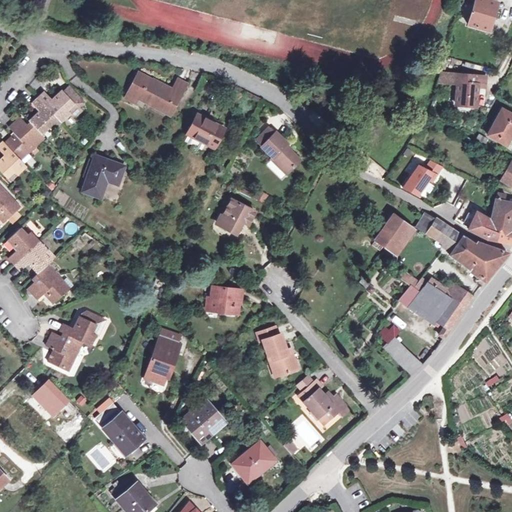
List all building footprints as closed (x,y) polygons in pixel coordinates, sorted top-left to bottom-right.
[(493,1),(489,0),(476,0),(469,26),(487,31),(495,2),(493,1)] [(138,73),(127,92),(137,98),(145,102),(146,99),(172,112),(187,83),(177,79),(171,90),(138,73)] [(455,84),(456,75),(440,74),(438,82),(455,84)] [(475,76),(456,75),(455,84),(458,84),(457,105),(477,107),(478,85),(475,84),(475,76)] [(69,86),(63,91),(73,101),(79,96),(69,86)] [(14,171),(17,175),(26,166),(20,159),(17,156),(24,149),(27,153),(44,137),(41,134),(48,127),(51,131),(70,113),(67,110),(75,103),(73,101),(63,91),(62,90),(51,99),(44,92),(31,103),(38,112),(29,120),(30,122),(27,124),(20,117),(8,127),(14,134),(17,137),(14,139),(12,137),(5,143),(3,141),(0,143),(0,151),(4,155),(0,159),(0,171),(7,178),(14,171)] [(137,98),(127,92),(125,97),(135,102),(137,98)] [(146,99),(145,102),(170,115),(172,112),(146,99)] [(78,106),(75,103),(67,110),(70,113),(78,106)] [(511,114),(504,110),(497,123),(495,122),(487,135),(506,146),(510,138),(511,135),(511,114)] [(191,127),(187,134),(205,143),(214,148),(224,128),(197,114),(194,120),(191,118),(187,125),(191,127)] [(264,143),(273,134),(268,128),(259,138),(264,143)] [(276,132),(273,134),(264,143),(261,146),(273,158),(272,159),(286,174),(300,159),(285,145),(288,143),(276,132)] [(205,143),(187,134),(184,140),(202,149),(205,143)] [(17,156),(20,159),(27,153),(24,149),(17,156)] [(108,174),(119,178),(123,166),(96,156),(84,191),(101,197),(106,180),(108,174)] [(432,181),(441,167),(430,160),(424,168),(417,165),(402,187),(418,195),(428,180),(432,181)] [(511,160),(511,161),(500,179),(511,186),(511,160)] [(10,182),(17,175),(14,171),(7,178),(10,182)] [(108,174),(106,180),(117,183),(119,178),(108,174)] [(0,218),(4,222),(20,207),(0,185),(0,218)] [(263,203),(267,195),(257,189),(253,198),(263,203)] [(490,218),(511,230),(511,223),(511,202),(503,201),(505,194),(496,192),(491,216),(490,218)] [(218,225),(236,234),(242,222),(248,225),(255,211),(232,200),(218,225)] [(469,223),(475,210),(471,208),(468,215),(465,214),(463,220),(469,223)] [(475,210),(469,223),(467,229),(486,238),(511,242),(511,229),(511,230),(490,218),(486,216),(484,215),(481,213),(475,210)] [(455,245),(452,249),(449,253),(478,275),(475,280),(481,284),(507,252),(485,244),(476,240),(474,243),(444,224),(425,212),(416,227),(436,240),(437,239),(439,235),(455,245)] [(376,240),(391,251),(410,225),(393,214),(376,240)] [(467,229),(469,223),(461,219),(458,224),(462,226),(467,229)] [(23,225),(20,228),(26,235),(30,232),(23,225)] [(26,235),(20,228),(7,240),(16,249),(8,257),(21,270),(29,263),(38,273),(32,278),(35,281),(27,288),(38,299),(44,293),(46,290),(49,293),(46,295),(54,303),(67,291),(60,284),(63,281),(47,264),(51,261),(44,253),(47,250),(30,232),(26,235)] [(439,235),(437,239),(452,249),(455,245),(439,235)] [(54,257),(47,250),(44,253),(51,261),(54,257)] [(412,289),(418,280),(402,270),(398,277),(408,283),(406,286),(412,289)] [(60,284),(67,291),(73,285),(67,277),(63,281),(60,284)] [(410,303),(434,319),(442,324),(438,334),(443,337),(463,306),(472,296),(450,281),(443,292),(420,277),(418,280),(412,289),(408,294),(413,298),(410,303)] [(215,299),(211,298),(210,298),(208,310),(235,313),(236,302),(241,302),(242,290),(217,288),(215,299)] [(434,319),(410,303),(407,308),(431,324),(434,319)] [(86,318),(79,315),(74,328),(63,323),(60,331),(64,333),(62,337),(53,332),(46,346),(54,350),(48,362),(65,369),(69,360),(73,362),(82,342),(91,346),(96,334),(91,332),(99,316),(89,311),(87,315),(86,318)] [(104,318),(99,316),(91,332),(96,334),(104,318)] [(387,341),(393,336),(394,335),(385,326),(379,333),(387,341)] [(288,354),(286,350),(280,333),(277,335),(275,327),(256,332),(259,341),(261,341),(269,361),(272,360),(277,376),(297,369),(291,353),(288,354)] [(485,335),(472,351),(488,364),(501,348),(485,335)] [(164,377),(171,356),(174,350),(178,352),(181,344),(159,336),(144,378),(161,384),(164,377)] [(421,363),(393,336),(387,341),(383,346),(411,373),(417,367),(421,363)] [(175,357),(171,356),(164,377),(167,378),(175,357)] [(69,371),(73,362),(69,360),(65,369),(69,371)] [(497,375),(486,383),(489,387),(500,379),(497,375)] [(296,385),(302,391),(312,382),(307,376),(296,385)] [(33,395),(52,415),(62,406),(68,412),(69,411),(71,413),(76,408),(49,380),(33,395)] [(302,391),(300,392),(306,399),(303,401),(323,424),(337,411),(341,416),(348,409),(336,394),(331,398),(326,392),(323,394),(318,388),(321,386),(315,380),(312,382),(302,391)] [(298,395),(303,401),(306,399),(300,392),(298,395)] [(201,440),(222,422),(205,400),(183,419),(201,440)] [(103,428),(115,441),(117,439),(128,452),(144,438),(121,412),(103,428)] [(497,420),(499,424),(506,420),(509,425),(511,423),(511,419),(508,413),(497,420)] [(457,438),(463,449),(467,447),(460,436),(457,438)] [(126,454),(128,452),(117,439),(115,441),(126,454)] [(282,445),(286,449),(292,444),(288,440),(282,445)] [(231,463),(240,473),(246,468),(253,476),(274,459),(270,455),(264,448),(258,441),(231,463)] [(292,444),(286,449),(289,453),(295,448),(292,444)] [(268,445),(264,448),(270,455),(274,452),(268,445)] [(247,482),(253,476),(246,468),(240,473),(247,482)] [(0,470),(0,487),(9,480),(0,470)] [(130,479),(125,482),(130,488),(134,484),(130,479)] [(113,493),(128,511),(139,511),(144,509),(145,511),(154,503),(136,482),(134,484),(130,488),(125,482),(113,493)] [(197,511),(188,501),(179,511),(197,511)]
